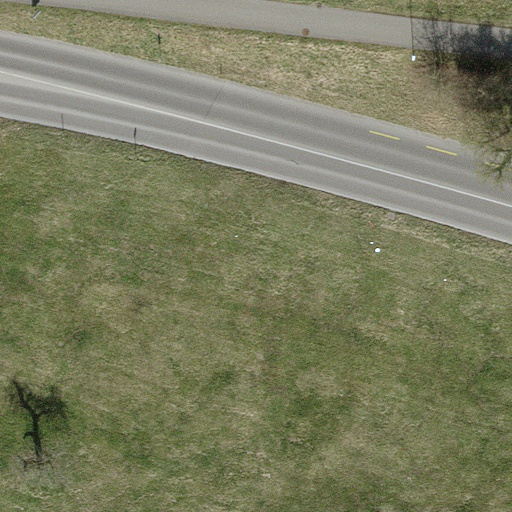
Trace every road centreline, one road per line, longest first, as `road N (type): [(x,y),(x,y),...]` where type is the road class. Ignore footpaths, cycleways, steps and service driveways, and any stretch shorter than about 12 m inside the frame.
road 1 (primary): [(0,77),(366,163),(511,209)]
road 2 (residential): [(157,0),(511,36)]
